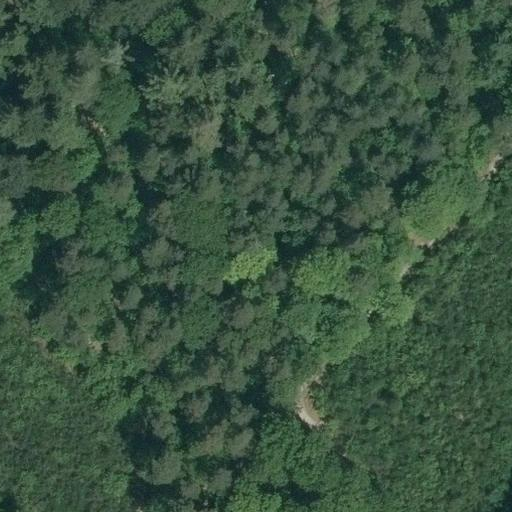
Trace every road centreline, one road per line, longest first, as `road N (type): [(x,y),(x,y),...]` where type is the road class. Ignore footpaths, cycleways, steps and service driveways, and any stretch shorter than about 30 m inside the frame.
road 1 (track): [(296,399),(85,114)]
road 2 (track): [(296,399),(511,153)]
road 3 (track): [(198,511),(296,399)]
road 4 (track): [(85,114),(174,0)]
road 5 (track): [(296,399),(380,511)]
road 6 (track): [(13,0),(19,13),(63,31),(82,55),(96,49),(119,69)]
road 7 (track): [(0,218),(85,114)]
